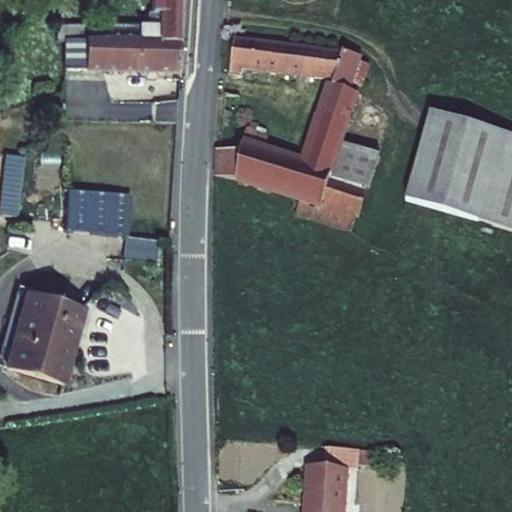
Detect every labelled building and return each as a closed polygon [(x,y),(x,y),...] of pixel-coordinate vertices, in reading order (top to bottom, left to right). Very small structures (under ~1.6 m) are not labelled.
[(187,0),(159,0),(159,10),(187,10),(187,0)] [(186,39),(187,10),(159,10),(159,11),(157,11),(157,26),(144,26),(144,34),(172,34),(172,39),(186,39)] [(104,11),(102,44),(117,44),(117,12),(104,11)] [(185,72),(186,39),(172,39),(172,34),(144,34),(144,26),(123,26),(123,44),(152,44),(152,72),(185,72)] [(244,40),(237,83),(261,86),(262,74),(343,83),(315,163),(272,151),(277,135),(252,127),(248,144),(229,138),(226,154),(225,177),(311,200),(305,219),(367,238),(395,143),(359,132),(369,94),(359,92),(360,83),(373,84),(375,64),(361,63),(362,54),(244,40)] [(80,73),(152,72),(152,44),(123,44),(117,44),(102,44),(83,44),(82,64),(80,73)] [(511,137),(438,119),(417,205),(511,229),(511,137)] [(81,203),(80,242),(142,243),(142,204),(81,203)] [(142,243),(140,268),(181,269),(182,243),(142,243)] [(28,303),(13,379),(81,391),(95,315),(28,303)] [(339,448),(338,468),(358,469),(363,469),(364,449),(339,448)] [(338,468),(318,467),(315,511),(355,511),(358,469),(338,468)]
